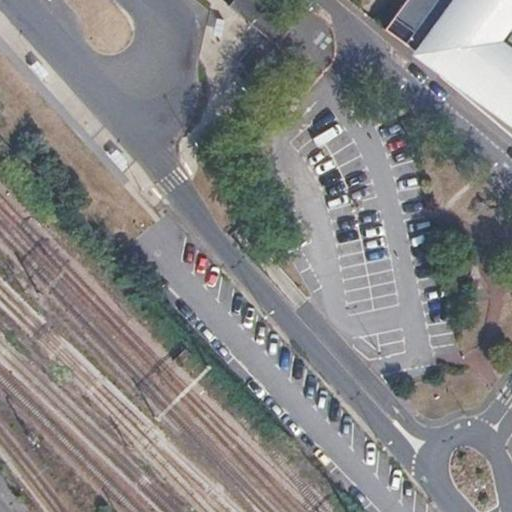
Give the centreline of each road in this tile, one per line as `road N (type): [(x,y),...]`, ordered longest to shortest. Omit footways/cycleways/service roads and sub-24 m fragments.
road 1 (residential): [(324,0),(511,160)]
road 2 (residential): [(488,439),(457,433),(439,441),(429,475),(460,511)]
